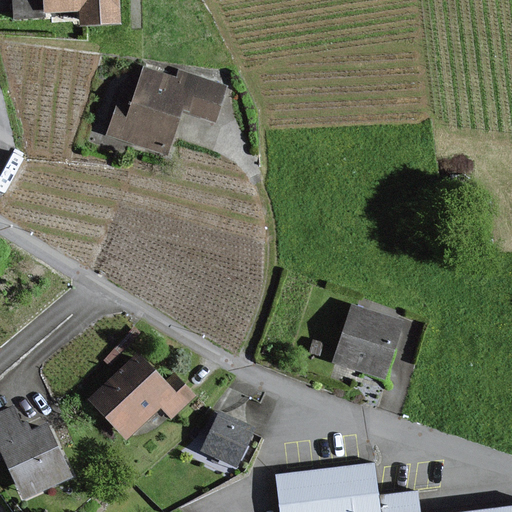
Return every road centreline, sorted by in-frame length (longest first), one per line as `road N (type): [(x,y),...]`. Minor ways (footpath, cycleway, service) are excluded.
road 1 (residential): [(0,224),(240,366),(511,465)]
road 2 (track): [(220,128),(258,180),(274,239),(268,287),(240,366)]
